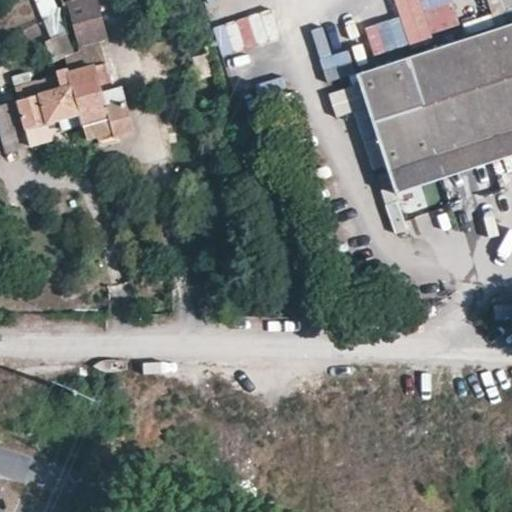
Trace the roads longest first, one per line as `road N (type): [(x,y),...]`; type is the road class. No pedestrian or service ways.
road 1 (unclassified): [(0,343),(511,343)]
road 2 (track): [(298,340),(297,298),(239,94)]
road 3 (tertiary): [(0,456),(151,511)]
